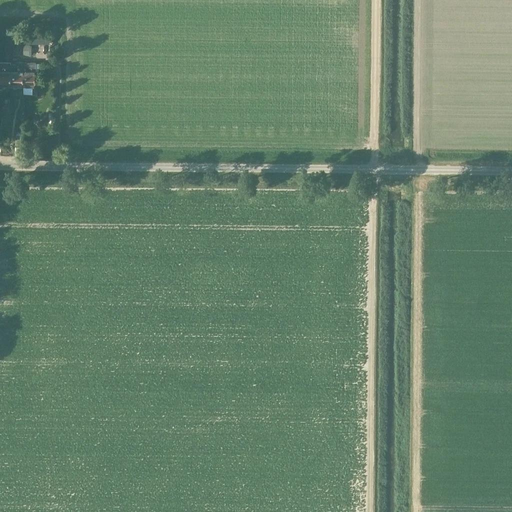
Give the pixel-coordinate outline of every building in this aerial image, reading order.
[(29,31),(29,43),(49,43),(49,32),(29,31)] [(6,35),(6,49),(20,49),(21,35),(6,35)] [(0,85),(10,86),(10,64),(10,62),(0,61),(0,85)] [(22,86),(22,62),(15,62),(15,64),(10,64),(10,86),(22,86)] [(22,62),(22,86),(35,86),(35,62),(22,62)]
